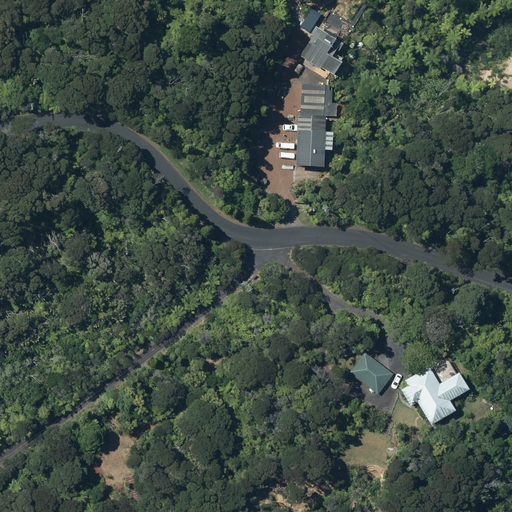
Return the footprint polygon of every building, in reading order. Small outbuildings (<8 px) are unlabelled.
[(311,35),(298,56),(318,69),(319,67),(331,74),(339,62),(330,57),(334,49),(336,51),(340,44),(333,39),(335,36),(323,28),(321,31),(314,26),(308,34),(311,35)] [(296,115),(293,166),(321,167),(322,150),(329,150),(330,132),(323,132),(324,116),(334,116),(335,90),(326,90),(327,86),(299,84),(298,115),(296,115)] [(337,348),(341,358),(356,352),(352,342),(337,348)] [(363,352),(347,372),(376,394),(391,374),(363,352)] [(427,366),(403,380),(406,386),(399,390),(409,406),(416,402),(430,425),(454,411),(448,401),(467,390),(457,373),(438,384),(427,366)] [(235,400),(249,401),(250,379),(235,379),(235,400)] [(123,478),(133,507),(146,504),(137,474),(123,478)]
